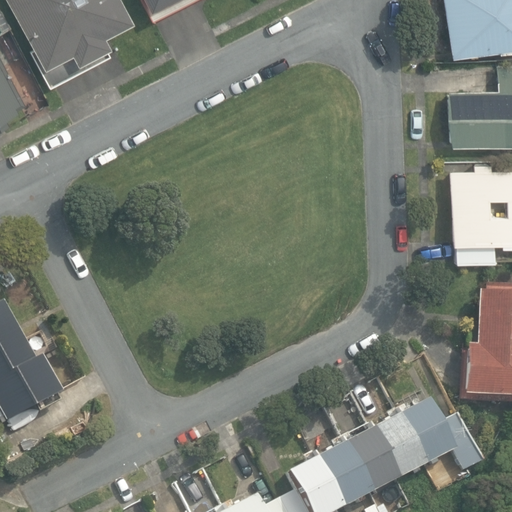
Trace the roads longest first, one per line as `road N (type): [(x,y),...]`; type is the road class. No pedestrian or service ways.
road 1 (residential): [(375,23),(382,309),(346,342),(154,433)]
road 2 (unclassified): [(375,23),(300,34),(26,176)]
road 3 (residential): [(26,176),(154,433)]
road 4 (residential): [(154,433),(46,489)]
